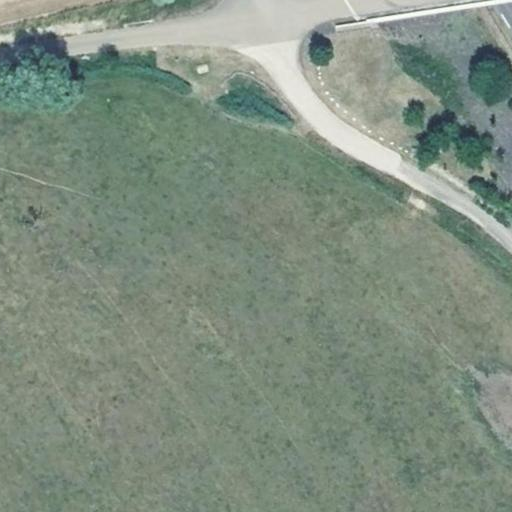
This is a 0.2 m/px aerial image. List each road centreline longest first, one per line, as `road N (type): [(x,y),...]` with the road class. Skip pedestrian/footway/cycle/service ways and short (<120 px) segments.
road 1 (unclassified): [(0,56),(396,0)]
road 2 (track): [(253,20),(324,139),(511,251)]
